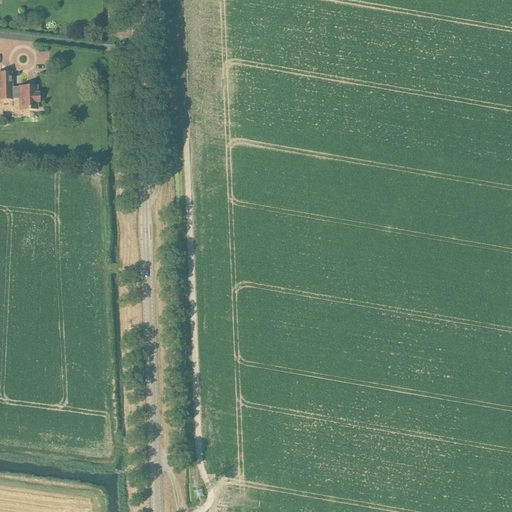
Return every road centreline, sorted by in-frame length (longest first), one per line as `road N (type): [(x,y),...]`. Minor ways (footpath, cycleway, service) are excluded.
road 1 (secondary): [(156,511),(134,0)]
road 2 (track): [(198,511),(213,499),(199,465),(186,132)]
